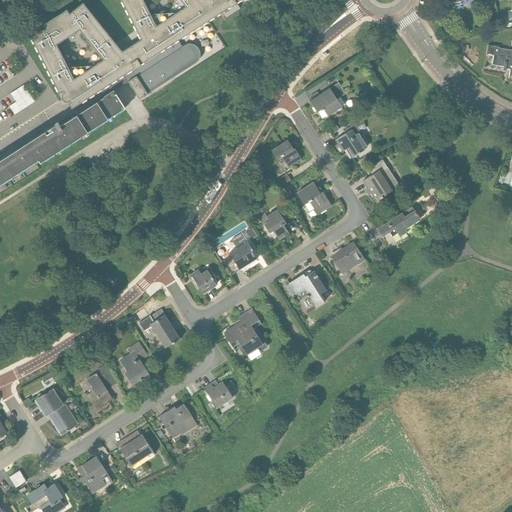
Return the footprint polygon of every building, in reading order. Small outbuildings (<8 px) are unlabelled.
[(186,45),(185,45),(184,45),(182,47),(178,41),(241,0),(120,0),(136,31),(141,40),(122,52),(83,3),(69,14),(67,10),(43,25),(44,27),(46,29),(30,37),(38,52),(59,94),(62,93),(63,92),(64,93),(62,94),(62,95),(61,96),(61,98),(62,100),(62,101),(64,102),(65,103),(67,103),(69,102),(70,102),(68,104),(71,109),(100,91),(124,76),(128,83),(139,100),(162,85),(192,66),(195,63),(196,63),(197,62),(198,62),(198,61),(198,60),(199,60),(199,59),(199,58),(200,58),(200,57),(200,56),(200,55),(200,54),(200,53),(200,52),(200,51),(199,51),(199,50),(199,49),(198,49),(198,48),(197,48),(197,47),(196,47),(196,46),(195,46),(195,45),(194,45),(193,45),(193,44),(192,44),(191,44),(190,44),(189,44),(188,44),(187,44),(186,44),(186,45)] [(487,0),(489,9),(496,7),(494,0),(487,0)] [(500,47),(488,45),(486,54),(494,56),(492,65),(504,67),(503,70),(506,71),(506,69),(510,69),(510,71),(511,71),(511,50),(499,48),(500,47)] [(310,102),(317,113),(321,110),(326,118),(342,107),(337,100),(346,94),(339,83),(310,102)] [(12,92),(17,101),(10,105),(16,114),(36,101),(25,84),(12,92)] [(125,108),(114,92),(105,98),(61,126),(59,123),(55,125),(56,126),(0,161),(0,184),(39,160),(40,163),(125,108)] [(351,158),(365,150),(364,149),(367,147),(358,133),(355,135),(352,130),(335,140),(342,152),(346,150),(351,158)] [(282,157),(288,167),(302,159),(294,148),(293,149),(288,140),(271,151),(277,160),(282,157)] [(377,201),(392,191),(379,171),(364,181),(377,201)] [(275,182),(279,188),(291,180),(287,174),(275,182)] [(309,202),(317,215),(332,206),(320,187),(317,189),(314,183),(297,194),(304,205),(308,202),(309,203),(309,202)] [(395,229),(397,234),(400,237),(407,232),(406,229),(421,220),(415,210),(414,211),(412,207),(377,229),(382,237),(395,229)] [(265,214),(259,217),(269,233),(273,231),(279,239),(289,233),(283,224),(286,223),(277,210),(267,216),(265,214)] [(231,252),(229,253),(240,270),(257,259),(252,250),(253,250),(248,241),(236,249),(235,247),(230,251),(231,252)] [(331,257),(342,274),(365,260),(354,242),(331,257)] [(216,285),(214,280),(213,279),(207,270),(201,274),(199,270),(191,275),(203,293),(216,285)] [(320,294),(326,290),(314,271),(311,273),(309,271),(289,284),(296,295),(304,289),(308,295),(307,295),(308,297),(309,297),(316,308),(325,302),(320,294)] [(234,350),(241,346),(247,355),(258,348),(260,352),(267,347),(255,328),(262,324),(253,309),(238,318),(241,323),(224,334),(234,350)] [(150,341),(158,336),(165,348),(172,344),(180,339),(161,310),(151,316),(150,315),(149,316),(149,317),(139,323),(150,341)] [(127,371),(125,373),(134,387),(151,377),(140,360),(148,355),(139,342),(128,350),(130,354),(120,361),(127,371)] [(101,374),(108,370),(105,365),(98,369),(101,374)] [(86,396),(90,402),(95,400),(100,407),(112,399),(96,374),(86,380),(91,387),(89,388),(91,392),(86,396)] [(217,408),(233,398),(223,382),(214,388),(211,384),(204,388),(217,408)] [(61,434),(77,424),(63,402),(63,403),(54,389),(36,401),(46,416),(48,414),(61,434)] [(182,436),(198,426),(184,404),(176,409),(175,407),(159,417),(164,424),(161,426),(163,430),(166,428),(172,438),(180,433),(182,436)] [(131,467),(153,452),(142,435),(129,443),(126,438),(117,444),(131,467)] [(113,478),(111,479),(96,457),(77,469),(82,477),(80,479),(84,485),(86,483),(92,494),(111,482),(112,485),(116,483),(113,478)] [(18,486),(28,479),(21,468),(10,475),(18,486)] [(26,496),(32,504),(41,499),(44,504),(47,503),(52,511),(59,511),(65,508),(60,499),(63,497),(54,484),(47,488),(44,484),(26,496)] [(27,511),(32,511),(39,508),(44,504),(41,499),(32,504),(25,509),(27,511)]
